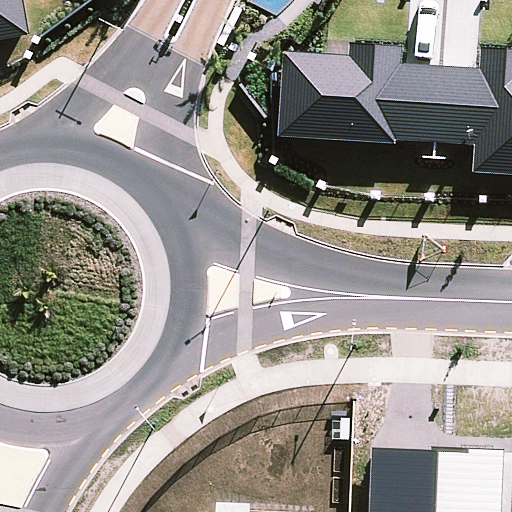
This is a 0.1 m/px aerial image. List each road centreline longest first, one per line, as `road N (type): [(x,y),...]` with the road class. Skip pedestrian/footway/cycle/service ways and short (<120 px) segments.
road 1 (residential): [(190,292),(511,303)]
road 2 (residential): [(190,292),(180,337),(156,378),(121,408),(77,425),(18,426)]
road 3 (residential): [(109,156),(191,0)]
road 4 (residential): [(109,156),(166,203),(185,246),(190,292)]
